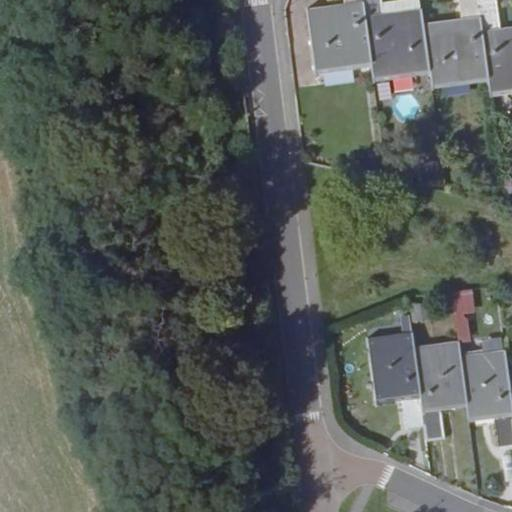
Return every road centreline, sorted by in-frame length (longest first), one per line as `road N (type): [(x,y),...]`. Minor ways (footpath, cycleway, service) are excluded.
road 1 (secondary): [(255,0),(314,462)]
road 2 (residential): [(314,462),(458,511)]
